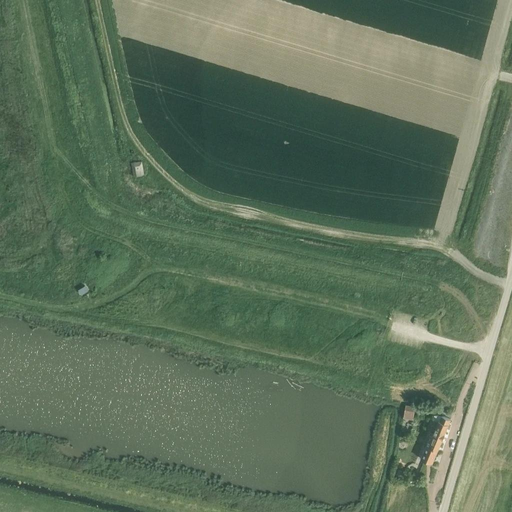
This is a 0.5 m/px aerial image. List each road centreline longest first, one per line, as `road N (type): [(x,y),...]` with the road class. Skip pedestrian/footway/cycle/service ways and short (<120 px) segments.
road 1 (track): [(493,340),(464,299),(439,286),(130,212),(108,201),(93,178)]
road 2 (track): [(0,291),(68,308),(102,303),(160,268),(388,324)]
road 3 (tertiary): [(443,511),(511,277)]
road 4 (track): [(183,511),(0,468)]
